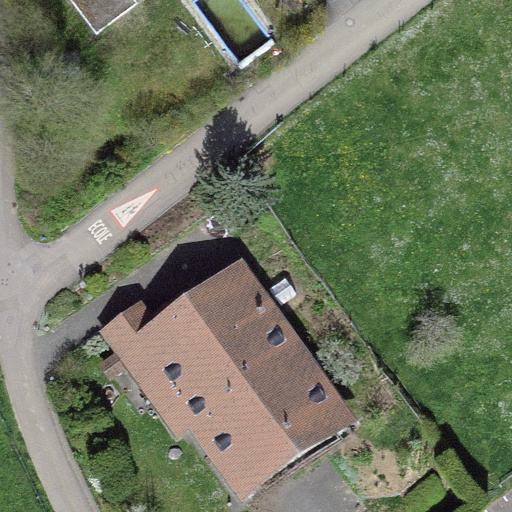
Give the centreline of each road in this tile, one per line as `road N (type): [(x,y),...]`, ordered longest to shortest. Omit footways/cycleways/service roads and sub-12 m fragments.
road 1 (residential): [(10,287),(72,255),(401,0)]
road 2 (residential): [(73,511),(17,375),(10,287)]
